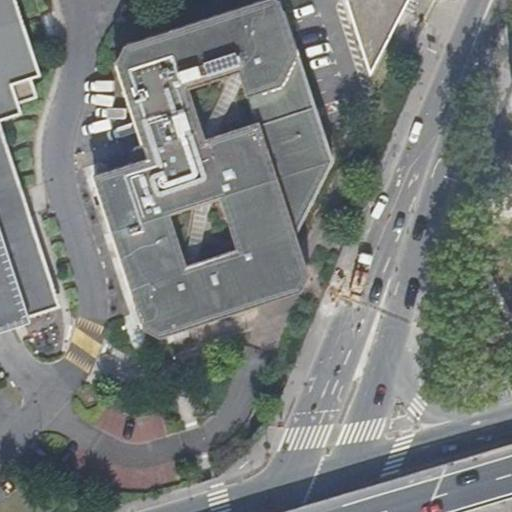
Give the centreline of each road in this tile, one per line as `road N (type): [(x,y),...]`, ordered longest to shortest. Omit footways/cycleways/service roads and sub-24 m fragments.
road 1 (secondary): [(443,134),(281,494)]
road 2 (secondary): [(384,357),(443,134)]
road 3 (tertiary): [(511,422),(342,474)]
road 4 (tertiary): [(511,396),(432,412),(384,357)]
road 5 (motorway): [(511,477),(390,511)]
road 6 (secondary): [(342,474),(384,357)]
